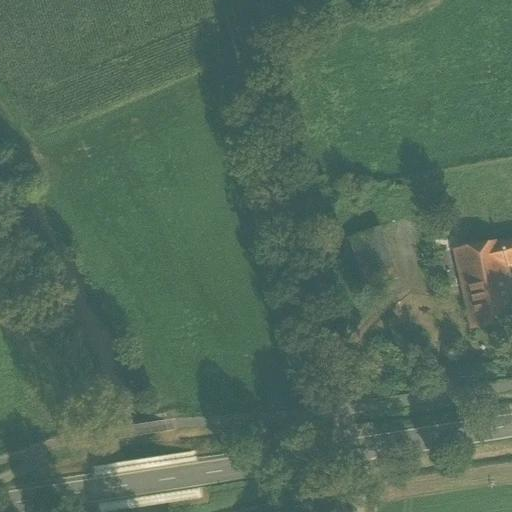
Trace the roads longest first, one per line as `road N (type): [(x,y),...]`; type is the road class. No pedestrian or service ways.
road 1 (track): [(233,0),(338,410),(359,450)]
road 2 (tertiary): [(0,506),(359,450)]
road 3 (tertiary): [(359,450),(511,427)]
